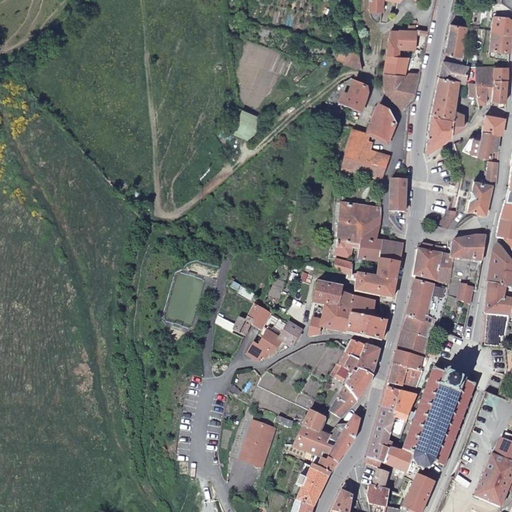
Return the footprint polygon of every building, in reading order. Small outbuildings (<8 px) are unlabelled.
[(384,0),(370,0),(370,10),(377,10),(377,14),(381,14),(382,10),(384,10),(384,0)] [(511,8),(502,2),(493,3),(491,16),(493,16),(491,30),(511,32),(511,17),(510,15),(511,8)] [(408,30),(391,30),(384,72),(385,90),(403,110),(408,106),(411,104),(416,100),(421,74),(409,74),(411,56),(400,55),(401,48),(417,49),(418,30),(415,30),(415,25),(409,25),(408,30)] [(467,28),(453,25),(445,59),(453,61),(454,56),(459,57),(461,57),(469,28),(467,28)] [(511,34),(511,32),(491,30),(489,45),(489,55),(501,59),(501,51),(510,51),(511,34)] [(350,50),(342,48),(339,59),(347,61),(350,50)] [(362,53),(350,50),(347,61),(346,64),(365,69),(362,53)] [(501,51),(501,59),(509,61),(510,51),(501,51)] [(466,82),(469,67),(460,64),(457,64),(445,61),(441,77),(457,81),(466,82)] [(475,84),(476,66),(469,67),(466,82),(469,83),(475,84)] [(479,66),(476,66),(475,84),(476,96),(477,102),(486,102),(487,88),(488,84),(493,84),(494,79),(494,66),(479,66)] [(507,71),(505,66),(494,66),(494,79),(507,79),(507,71)] [(453,117),(454,111),(457,81),(441,77),(432,113),(453,117)] [(506,101),(507,79),(494,79),(493,84),(493,88),(490,102),(506,101)] [(353,81),(340,86),(333,94),(354,83),(369,88),(368,86),(353,81)] [(354,83),(333,94),(329,99),(338,103),(343,94),(348,96),(354,83)] [(343,105),(348,107),(356,110),(360,101),(365,102),(369,88),(354,83),(348,96),(343,105)] [(476,96),(475,84),(469,83),(468,95),(476,96)] [(338,103),(343,105),(348,96),(343,94),(338,103)] [(477,102),(476,96),(468,95),(467,105),(478,106),(477,102)] [(341,110),(343,105),(338,103),(329,99),(325,104),(334,108),(341,110)] [(388,111),(379,107),(370,132),(395,141),(395,124),(388,111)] [(332,113),(338,116),(341,110),(334,108),(332,113)] [(488,115),(485,114),(482,131),(500,133),(501,133),(503,128),(504,124),(505,118),(503,118),(504,113),(497,111),(489,110),(488,115)] [(462,128),(463,123),(463,115),(454,111),(453,117),(450,133),(455,133),(462,128)] [(450,137),(450,133),(453,117),(432,113),(426,152),(443,143),(450,137)] [(369,135),(353,129),(341,171),(345,172),(356,174),(378,179),(383,177),(391,158),(365,150),(369,135)] [(500,133),(482,131),(480,140),(469,139),(462,150),(477,155),(490,157),(492,149),(497,150),(500,133)] [(483,181),(491,182),(494,183),(496,163),(494,161),(486,160),(483,181)] [(356,174),(345,172),(343,180),(355,183),(356,174)] [(405,212),(405,180),(390,180),(390,217),(399,217),(399,212),(405,212)] [(484,214),(489,185),(471,181),(466,210),(484,214)] [(511,199),(504,198),(500,217),(511,218),(511,199)] [(379,229),(381,208),(339,205),(336,249),(337,250),(351,253),(354,243),(360,245),(362,228),(379,229)] [(448,215),(440,224),(445,229),(456,217),(456,212),(451,211),(451,215),(450,215),(450,216),(448,215)] [(511,218),(500,217),(496,233),(504,233),(504,237),(510,245),(511,244),(511,218)] [(377,240),(379,229),(362,228),(360,245),(358,254),(379,258),(382,241),(377,240)] [(475,235),(455,239),(452,242),(450,255),(450,257),(454,258),(482,260),(485,236),(475,235)] [(390,242),(382,241),(379,258),(399,263),(403,243),(390,242)] [(490,268),(511,271),(511,263),(511,261),(498,241),(492,248),(490,268)] [(423,244),(422,249),(441,253),(443,247),(423,244)] [(422,249),(420,249),(417,248),(412,275),(414,275),(437,280),(441,253),(422,249)] [(449,255),(441,253),(437,280),(450,283),(454,258),(450,257),(450,255),(449,255)] [(335,257),(332,269),(347,272),(353,273),(356,262),(352,261),(335,257)] [(375,275),(396,279),(399,263),(379,258),(377,267),(375,275)] [(356,262),(353,273),(357,274),(357,272),(375,275),(377,267),(356,262)] [(511,286),(511,285),(511,271),(490,268),(488,282),(506,285),(511,286)] [(353,273),(347,272),(346,278),(355,280),(354,291),(392,298),(396,279),(375,275),(357,272),(357,274),(353,273)] [(441,285),(413,280),(405,314),(433,324),(435,319),(441,306),(444,291),(441,285)] [(336,306),(340,292),(341,286),(336,285),(329,283),(317,281),(312,301),(325,304),(336,306)] [(487,313),(510,314),(511,303),(511,298),(507,298),(504,298),(505,293),(506,285),(488,282),(485,313),(487,313)] [(461,284),(457,298),(470,302),(473,288),(461,284)] [(350,308),(353,297),(340,292),(336,306),(337,305),(350,308)] [(374,300),(353,297),(350,308),(349,313),(372,317),(374,300)] [(244,320),(250,323),(262,329),(272,312),(255,302),(244,320)] [(349,313),(350,308),(337,305),(336,306),(325,304),(324,307),(322,318),(313,316),(313,317),(322,319),(320,327),(324,327),(340,331),(345,332),(349,313)] [(322,318),(324,307),(315,305),(313,316),(322,318)] [(385,320),(372,317),(349,313),(345,332),(381,340),(385,320)] [(510,314),(487,313),(485,343),(494,347),(504,348),(510,314)] [(433,324),(405,314),(402,329),(429,336),(430,336),(432,328),(433,324)] [(233,328),(243,333),(244,334),(250,323),(244,320),(240,318),(233,328)] [(301,328),(288,321),(279,337),(280,338),(292,344),(301,328)] [(429,336),(402,329),(397,352),(424,356),(429,336)] [(267,331),(266,332),(259,344),(258,347),(264,351),(269,354),(280,338),(279,337),(267,331)] [(246,353),(259,359),(264,351),(258,347),(259,344),(252,341),(246,353)] [(364,345),(349,341),(346,348),(338,364),(340,365),(352,369),(364,345)] [(378,350),(364,345),(352,369),(371,375),(378,350)] [(424,356),(397,352),(393,365),(423,371),(423,369),(421,369),(424,356)] [(352,369),(340,365),(336,372),(344,377),(346,372),(349,373),(344,383),(357,400),(369,383),(371,376),(371,375),(352,369)] [(423,371),(393,365),(388,383),(417,389),(424,372),(423,371)] [(415,410),(403,441),(402,445),(401,449),(408,451),(407,453),(410,453),(411,459),(410,461),(410,462),(413,461),(415,464),(414,467),(416,468),(416,466),(421,468),(421,470),(423,470),(423,468),(428,467),(429,469),(430,468),(429,466),(431,462),(434,463),(435,462),(444,465),(454,441),(456,441),(456,439),(454,438),(458,430),(459,431),(460,429),(459,428),(462,419),(464,420),(464,418),(463,417),(466,408),(468,408),(468,407),(467,406),(470,397),(472,398),(472,396),(471,396),(473,389),(476,383),(464,379),(464,376),(464,374),(462,374),(460,375),(459,377),(450,374),(450,372),(450,370),(450,369),(448,369),(446,369),(445,372),(432,368),(415,410)] [(357,400),(344,383),(331,406),(329,409),(337,415),(339,416),(342,415),(357,400)] [(394,412),(400,392),(386,389),(381,408),(394,412)] [(417,396),(400,392),(394,412),(388,433),(400,436),(417,396)] [(388,433),(394,412),(381,408),(375,430),(388,433)] [(323,417),(308,411),(301,427),(317,432),(323,417)] [(292,427),(294,421),(278,415),(276,422),(292,427)] [(359,419),(353,415),(337,439),(327,454),(336,463),(353,438),(359,419)] [(273,426),(251,419),(239,459),(261,465),(273,426)] [(327,454),(337,439),(317,432),(301,427),(293,445),(321,457),(324,459),(327,454)] [(386,439),(387,436),(374,433),(367,457),(368,457),(380,461),(384,463),(389,447),(390,441),(386,439)] [(511,441),(503,438),(500,436),(493,454),(491,453),(474,495),(501,506),(508,489),(511,490),(511,489),(511,482),(510,482),(511,477),(511,441)] [(402,445),(390,441),(389,447),(399,451),(401,449),(402,445)] [(399,451),(389,447),(384,463),(390,465),(400,469),(407,472),(410,462),(410,461),(411,459),(410,453),(407,453),(408,451),(401,449),(399,451)] [(330,472),(336,463),(327,454),(324,459),(321,457),(316,466),(330,472)] [(380,461),(368,457),(367,460),(366,463),(378,467),(379,464),(380,461)] [(313,506),(330,472),(316,466),(312,464),(305,479),(301,478),(299,484),(302,485),(296,499),(301,501),(313,506)] [(377,469),(372,485),(384,487),(386,473),(377,469)] [(417,474),(414,479),(402,510),(400,511),(422,511),(434,482),(417,474)] [(384,487),(372,485),(369,484),(368,496),(369,503),(385,505),(385,504),(389,488),(387,488),(384,487)] [(348,511),(351,495),(340,490),(330,510),(339,511),(348,511)] [(310,511),(313,506),(301,501),(297,511),(310,511)]
